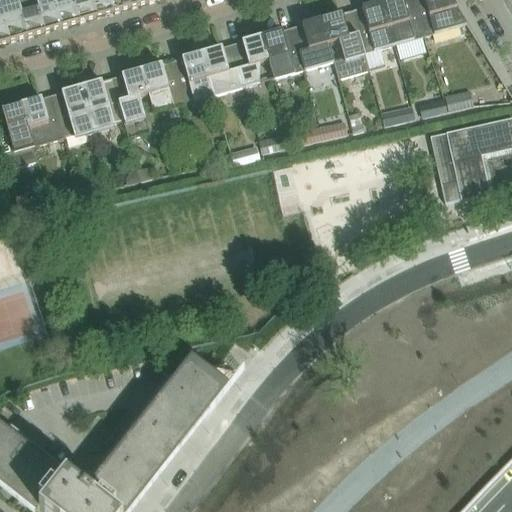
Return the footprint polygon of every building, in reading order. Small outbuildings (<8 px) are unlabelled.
[(0,4),(0,8),(10,44),(27,39),(16,0),(0,4)] [(17,0),(16,0),(27,39),(45,34),(34,0),(17,0)] [(34,0),(45,34),(62,29),(53,0),(34,0)] [(72,0),(53,0),(62,29),(79,24),(72,0)] [(72,0),(79,24),(96,20),(90,0),(72,0)] [(109,0),(90,0),(96,20),(114,15),(109,0)] [(109,0),(114,15),(131,10),(128,0),(109,0)] [(147,0),(128,0),(131,10),(149,5),(147,0)] [(396,48),(426,39),(415,0),(401,0),(384,5),(396,48)] [(415,0),(426,39),(466,28),(449,0),(415,0)] [(366,56),(396,48),(384,5),(354,14),(366,56)] [(0,46),(10,44),(0,8),(0,46)] [(324,22),(341,82),(369,74),(364,57),(366,56),(354,14),(324,22)] [(293,31),(305,73),(332,66),(337,83),(341,82),(324,22),(293,31)] [(263,39),(275,82),(305,73),(293,31),(263,39)] [(245,90),(275,82),(263,39),(233,48),(245,90)] [(215,99),(245,90),(233,48),(203,56),(215,99)] [(184,107),(215,99),(203,56),(172,65),(184,107)] [(154,116),(184,107),(172,65),(142,73),(154,116)] [(154,116),(142,73),(112,82),(129,142),(159,134),(154,116)] [(82,90),(94,133),(122,125),(127,142),(129,142),(112,82),(82,90)] [(51,99),(63,141),(94,133),(82,90),(51,99)] [(474,110),(470,95),(445,100),(448,116),(474,110)] [(63,141),(51,99),(21,107),(33,150),(63,141)] [(446,117),(443,103),(418,108),(421,122),(446,117)] [(38,167),(33,150),(21,107),(0,113),(0,151),(7,176),(38,167)] [(408,125),(405,111),(380,117),(384,131),(408,125)] [(363,131),(359,117),(348,120),(352,134),(363,131)] [(511,122),(446,138),(429,141),(444,208),(461,205),(511,193),(511,122)] [(347,139),(344,125),(319,131),(322,145),(347,139)] [(322,145),(319,131),(295,136),(298,150),(322,145)] [(281,154),(278,140),(259,145),(262,158),(281,154)] [(260,165),(256,150),(230,156),(234,171),(260,165)] [(234,173),(230,158),(219,161),(223,176),(234,173)] [(169,168),(172,178),(179,176),(177,166),(169,168)] [(150,171),(137,175),(140,186),(152,183),(150,171)] [(93,195),(89,181),(75,185),(79,199),(93,195)] [(65,203),(79,199),(75,185),(61,189),(65,203)] [(28,210),(25,197),(15,200),(18,213),(28,210)] [(191,359),(84,494),(0,427),(0,484),(35,511),(133,511),(221,401),(216,396),(224,386),(191,359)]
